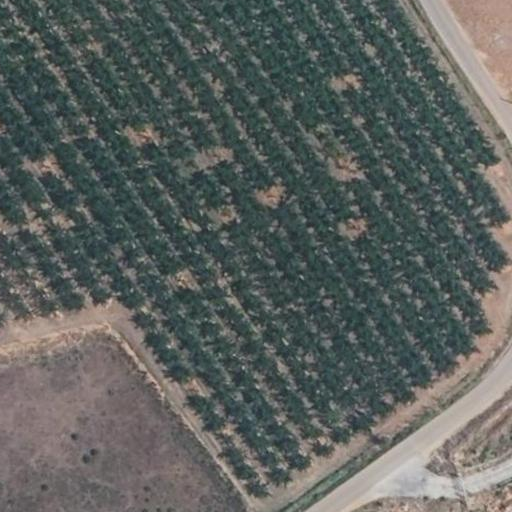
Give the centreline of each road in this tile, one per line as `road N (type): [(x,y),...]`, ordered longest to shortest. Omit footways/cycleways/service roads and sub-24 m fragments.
road 1 (unclassified): [(321,511),(511,361)]
road 2 (unclassified): [(511,126),(437,0)]
